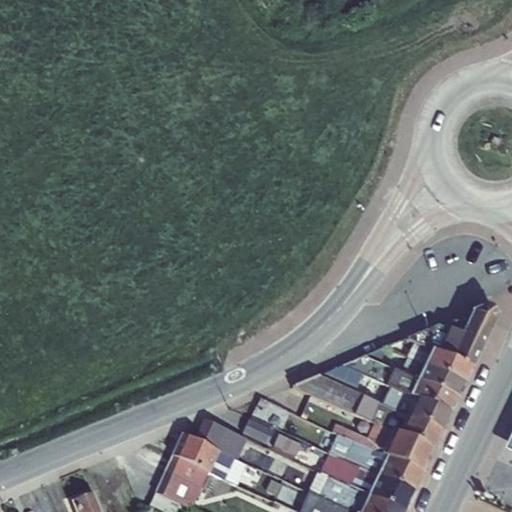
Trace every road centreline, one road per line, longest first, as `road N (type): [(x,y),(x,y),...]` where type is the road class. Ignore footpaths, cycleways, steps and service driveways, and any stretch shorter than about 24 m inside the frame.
road 1 (tertiary): [(0,476),(257,370),(300,342),(363,275)]
road 2 (tertiary): [(511,363),(441,511)]
road 3 (tertiary): [(430,129),(363,275)]
road 4 (tertiary): [(363,275),(431,216),(474,202)]
